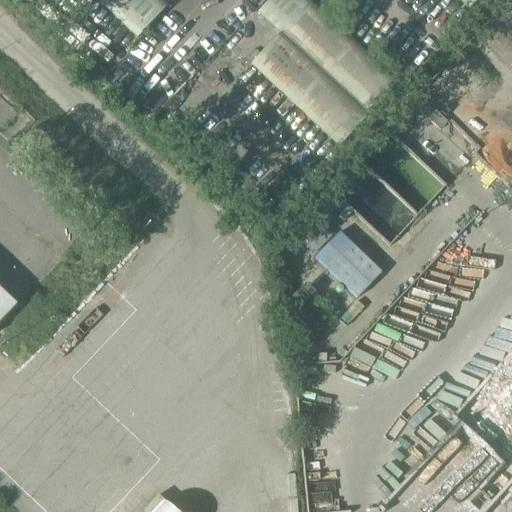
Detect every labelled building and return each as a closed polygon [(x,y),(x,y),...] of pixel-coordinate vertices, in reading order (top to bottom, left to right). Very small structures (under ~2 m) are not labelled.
[(167,7),(158,0),(94,0),(136,39),(167,7)] [(269,0),(257,14),(279,34),(249,66),(338,149),(398,86),(306,0),(269,0)] [(478,0),(456,0),(468,11),(478,0)] [(314,260),(356,300),(380,275),(338,234),(314,260)] [(0,295),(0,321),(13,308),(0,295)]
